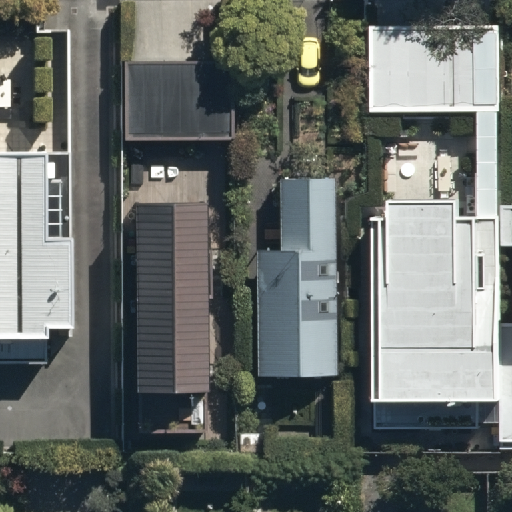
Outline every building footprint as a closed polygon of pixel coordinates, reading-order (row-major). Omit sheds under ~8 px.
[(504,25),(375,25),(374,108),(484,108),(483,212),(466,212),(466,199),(395,198),(395,211),(379,210),(378,432),(502,432),(502,320),(503,241),(503,206),(504,25)] [(237,62),(125,63),(125,142),(238,141),(237,62)] [(0,366),(47,367),(47,322),(68,322),(68,150),(0,149),(0,366)] [(262,379),(336,379),(336,183),(261,183),(262,379)] [(137,432),(213,432),(212,201),(136,201),(137,432)] [(511,319),(502,320),(502,432),(501,451),(511,450),(511,205),(503,206),(503,241),(511,241),(511,319)]
